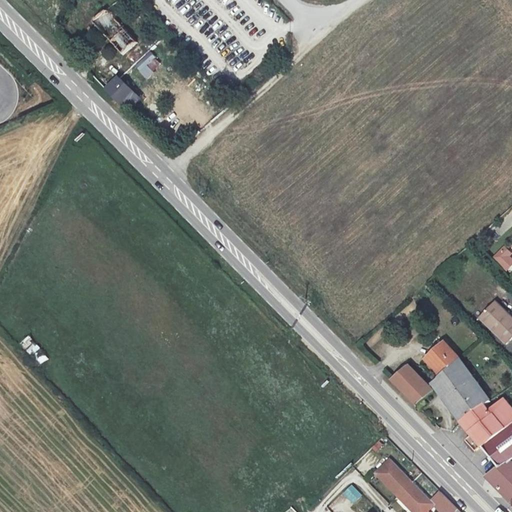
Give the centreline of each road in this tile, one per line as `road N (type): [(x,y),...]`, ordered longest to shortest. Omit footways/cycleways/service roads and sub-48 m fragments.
road 1 (primary): [(490,511),(0,12)]
road 2 (track): [(316,36),(165,180)]
